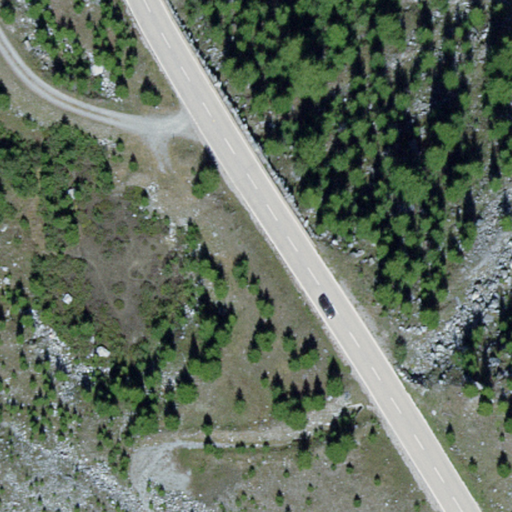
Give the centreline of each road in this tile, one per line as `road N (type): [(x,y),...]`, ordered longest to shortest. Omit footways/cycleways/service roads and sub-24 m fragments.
road 1 (tertiary): [(144,0),(460,511)]
road 2 (track): [(210,114),(161,127),(91,115),(13,70),(0,48)]
